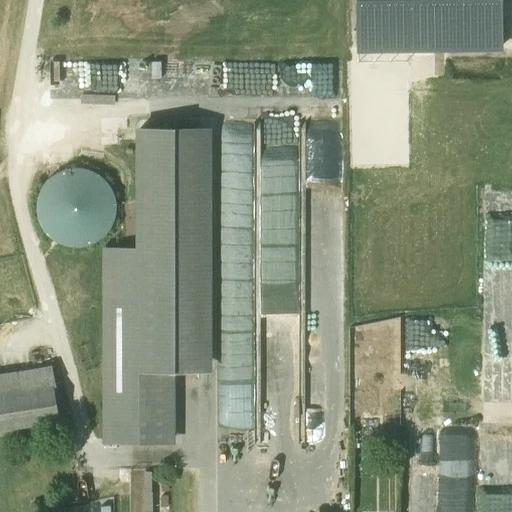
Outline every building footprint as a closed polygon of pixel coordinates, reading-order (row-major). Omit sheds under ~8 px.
[(364,0),(366,53),(502,51),(501,0),(364,0)] [(294,125),(264,125),(264,203),(294,203),(294,125)] [(169,443),(169,370),(199,370),(199,129),(141,130),(141,253),(105,253),(105,443),(169,443)] [(75,169),(68,169),(59,172),(51,176),(42,186),(37,196),(35,209),(37,223),(44,234),(52,242),(64,247),(75,249),(88,247),(100,240),(108,232),(113,222),(115,210),(114,199),(111,191),(104,181),(95,174),(86,170),(75,169)] [(511,241),(486,241),(485,305),(511,305),(511,241)] [(52,367),(0,375),(0,395),(53,386),(54,388),(56,387),(52,367)] [(53,386),(0,395),(0,431),(60,421),(54,388),(53,386)] [(308,393),(307,459),(330,459),(331,393),(308,393)] [(442,445),(440,511),(473,511),(475,446),(442,445)] [(155,511),(155,470),(144,471),(145,511),(155,511)]
